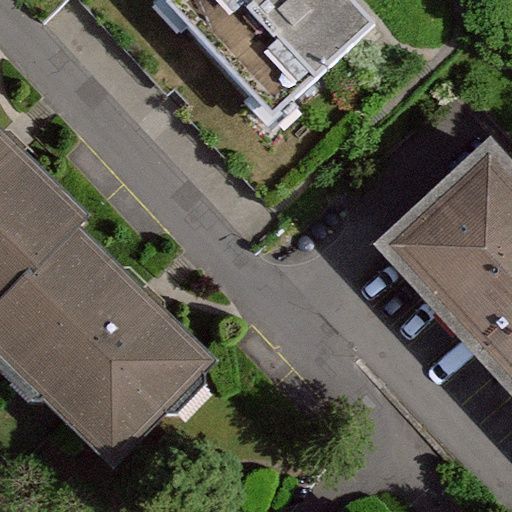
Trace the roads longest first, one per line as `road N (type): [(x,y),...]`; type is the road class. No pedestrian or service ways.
road 1 (residential): [(417,511),(0,45)]
road 2 (unknown): [(255,330),(291,295),(329,297),(511,483)]
